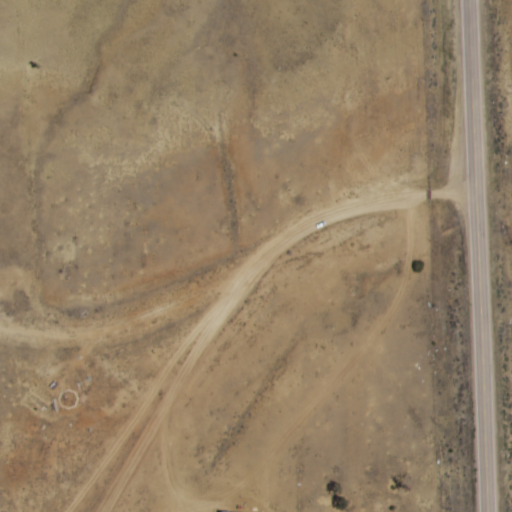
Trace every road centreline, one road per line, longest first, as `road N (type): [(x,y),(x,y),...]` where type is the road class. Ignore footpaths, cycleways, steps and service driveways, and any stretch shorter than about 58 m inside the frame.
road 1 (primary): [(488,511),(469,0)]
road 2 (residential): [(282,245),(155,410),(95,511)]
road 3 (residential): [(511,205),(477,192),(358,209),(282,245)]
